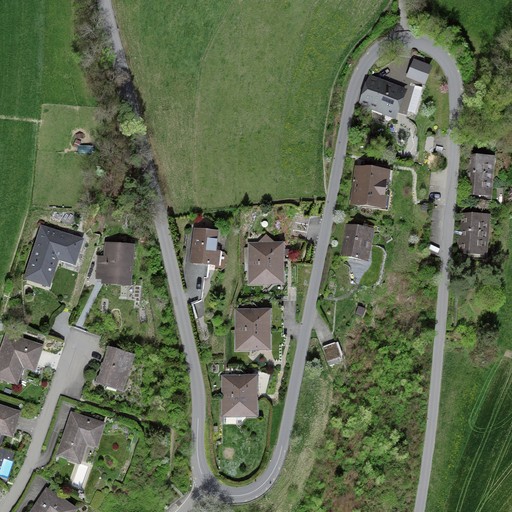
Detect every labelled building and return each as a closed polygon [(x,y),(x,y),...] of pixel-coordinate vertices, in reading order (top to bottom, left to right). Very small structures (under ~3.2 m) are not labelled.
[(407,94),(370,79),(359,105),(396,120),(407,94)] [(436,137),(425,135),(423,150),(433,152),(436,137)] [(379,139),(372,137),(370,145),(377,147),(379,139)] [(499,157),(472,155),(468,197),(495,199),(499,157)] [(392,172),(357,168),(352,205),(387,210),(392,172)] [(431,185),(432,173),(419,172),(418,183),(431,185)] [(429,198),(431,185),(418,183),(416,196),(429,198)] [(431,207),(417,205),(412,242),(426,244),(431,207)] [(310,218),(296,215),(291,237),(305,240),(310,218)] [(493,217),(465,215),(462,257),(490,259),(493,217)] [(87,241),(40,225),(21,280),(51,290),(60,261),(77,267),(87,241)] [(376,232),(347,225),(340,257),(369,264),(376,232)] [(223,233),(196,229),(190,263),(218,267),(223,233)] [(286,244),(249,243),(249,265),(286,265),(286,244)] [(139,246),(104,244),(104,256),(96,256),(94,278),(102,279),(101,286),(137,287),(139,246)] [(286,288),(286,265),(249,265),(248,288),(286,288)] [(273,309),(235,310),(236,331),(273,331),(273,309)] [(273,352),(273,331),(236,331),(236,353),(273,352)] [(47,346),(5,333),(0,348),(0,380),(19,386),(24,370),(38,374),(47,346)] [(333,346),(325,350),(329,360),(337,356),(333,346)] [(137,358),(110,349),(99,385),(125,393),(137,358)] [(261,376),(223,375),(223,398),(261,398),(261,376)] [(261,398),(223,398),(222,421),(260,422),(261,398)] [(22,412),(0,405),(0,444),(3,434),(14,438),(22,412)] [(108,426),(72,414),(57,457),(82,465),(89,446),(99,450),(108,426)] [(0,467),(0,472),(9,476),(16,453),(6,450),(0,467)] [(80,511),(81,511),(48,488),(31,511),(80,511)]
